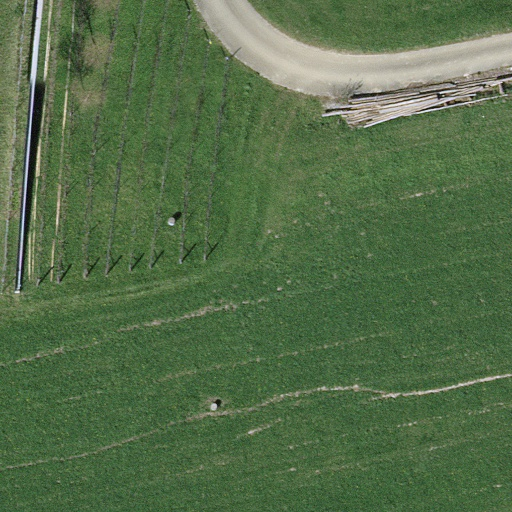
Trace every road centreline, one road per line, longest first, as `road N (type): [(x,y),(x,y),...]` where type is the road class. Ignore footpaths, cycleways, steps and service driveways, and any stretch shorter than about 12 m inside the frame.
road 1 (trunk): [(64,511),(96,0)]
road 2 (track): [(214,0),(225,31),(299,89),(385,92),(511,64)]
